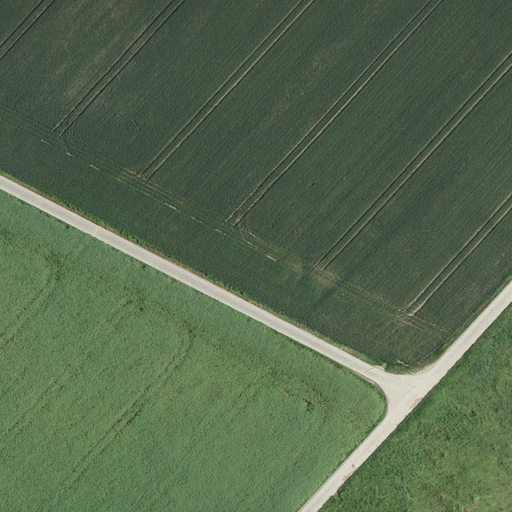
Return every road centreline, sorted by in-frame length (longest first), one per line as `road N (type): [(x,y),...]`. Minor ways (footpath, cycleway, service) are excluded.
road 1 (track): [(0,182),(414,395)]
road 2 (track): [(511,289),(307,511)]
